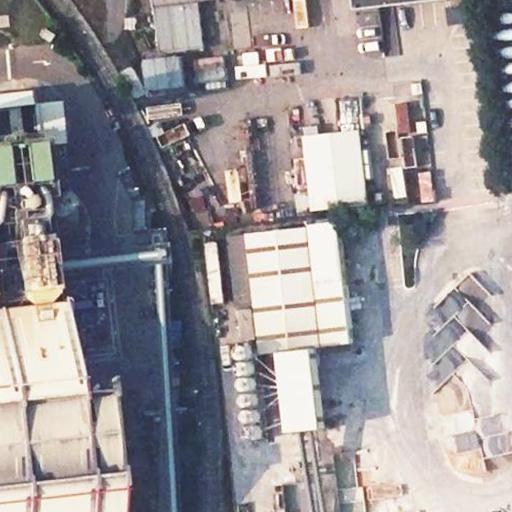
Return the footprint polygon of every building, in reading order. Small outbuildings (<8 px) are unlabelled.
[(152,0),(153,7),(155,7),(160,53),(205,47),(200,1),(210,0),(235,0),(236,1),(236,0),(152,0)] [(357,0),(359,10),(446,0),(357,0)] [(180,60),(144,62),(146,92),(182,90),(180,60)] [(24,95),(0,97),(0,511),(100,511),(86,403),(59,405),(56,374),(42,269),(41,253),(51,250),(60,244),(67,234),(71,223),(71,209),(65,197),(56,188),(43,182),(34,181),(33,174),(24,95)] [(361,132),(303,137),(309,210),(366,206),(361,132)] [(341,223),(230,235),(238,308),(259,304),(264,353),(283,351),(292,432),(306,431),(316,429),(328,428),(320,346),(355,342),(341,223)]
